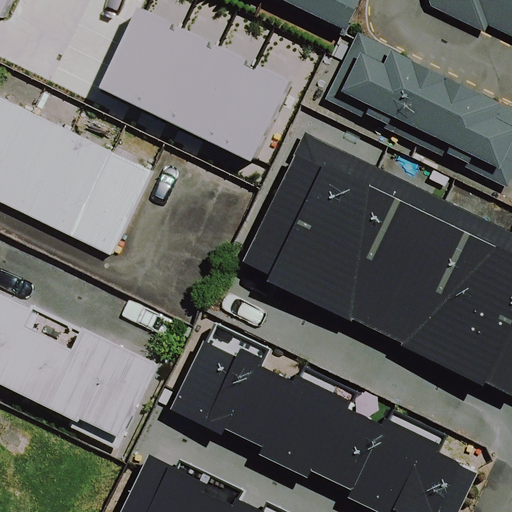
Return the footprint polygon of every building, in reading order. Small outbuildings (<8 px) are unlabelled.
[(130,0),(20,0),(2,38),(90,81),(130,0)] [(381,0),(302,0),(366,31),(381,0)] [(511,0),(484,0),(511,13),(511,0)] [(332,62),(244,19),(212,82),(301,126),(332,62)] [(511,91),(389,31),(349,112),(511,191),(511,91)] [(165,170),(0,88),(0,199),(121,259),(165,170)] [(511,239),(317,144),(258,264),(511,388),(511,239)] [(182,356),(0,266),(0,376),(138,444),(182,356)] [(468,511),(494,460),(239,335),(197,421),(381,511),(468,511)] [(57,443),(36,487),(26,482),(12,511),(87,511),(109,467),(57,443)] [(304,511),(184,453),(154,511),(304,511)]
